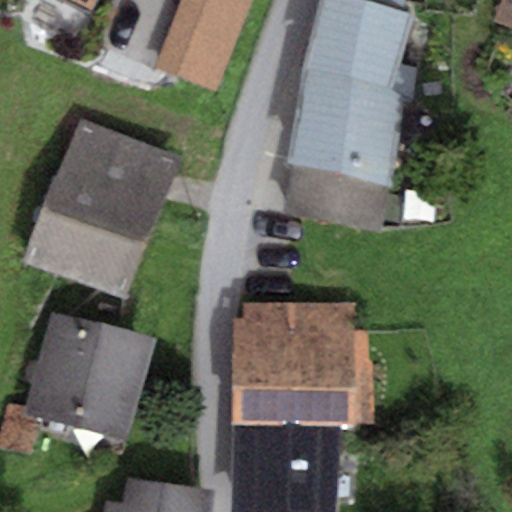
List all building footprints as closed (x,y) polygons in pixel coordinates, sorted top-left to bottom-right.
[(69,0),(93,12),(99,0),(69,0)] [(220,96),(255,0),(179,0),(153,71),(220,96)] [(351,0),(318,0),(301,69),(288,164),(293,165),(389,188),(404,101),(412,103),(416,69),(396,66),(412,15),(404,13),(351,0)] [(351,0),(404,13),(407,0),(351,0)] [(511,0),(503,0),(494,22),(511,29),(511,0)] [(78,122),(24,262),(125,300),(179,161),(78,122)] [(389,188),(293,165),(282,212),(378,235),(389,188)] [(244,319),(231,319),(232,423),(340,423),(371,423),(371,328),(355,328),(355,304),(244,304),(244,319)] [(154,341),(51,313),(25,408),(23,414),(39,418),(126,442),(154,341)] [(23,414),(25,408),(7,404),(0,431),(0,445),(30,453),(39,418),(23,414)] [(339,511),(340,423),(232,423),(231,511),(339,511)] [(213,511),(217,490),(129,478),(125,504),(105,501),(103,511),(213,511)]
